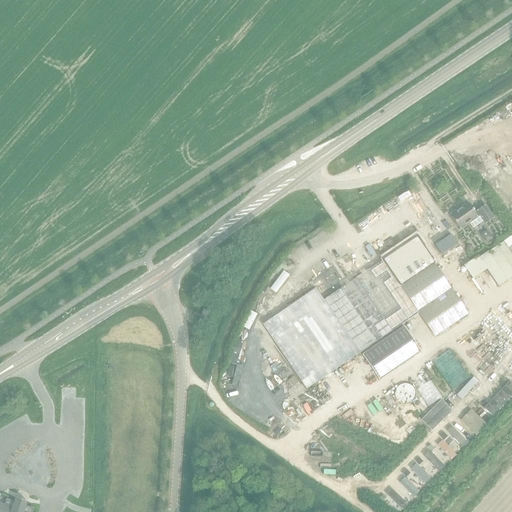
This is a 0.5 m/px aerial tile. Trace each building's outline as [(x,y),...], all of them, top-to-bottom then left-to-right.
[(477,193),(483,189),(479,184),(473,188),(477,193)] [(477,213),(476,214),(468,202),(449,214),(459,229),(469,223),(473,228),(483,220),(485,224),(493,218),(484,205),(476,211),(477,213)] [(383,260),(324,300),(359,353),(408,320),(419,313),(434,336),(468,313),(416,237),(383,260)] [(443,253),(452,246),(447,238),(438,245),(443,253)] [(511,254),(502,241),(478,259),(498,287),(511,276),(511,254)] [(472,254),(474,247),(467,245),(465,252),(472,254)] [(459,287),(443,263),(437,267),(453,291),(459,287)] [(349,276),(359,269),(355,264),(345,271),(349,276)] [(299,285),(295,279),(302,275),(298,269),(271,288),(279,299),(299,285)] [(359,353),(315,289),(262,325),(306,389),(359,353)] [(198,320),(204,323),(209,311),(203,309),(198,320)] [(474,326),(491,351),(499,346),(483,321),(474,326)] [(403,326),(362,354),(379,379),(420,352),(403,326)] [(463,334),(480,359),(488,354),(471,329),(463,334)] [(451,342),(468,367),(476,361),(459,337),(451,342)] [(220,380),(225,381),(229,370),(224,368),(220,380)] [(441,397),(459,379),(451,371),(433,389),(441,397)] [(232,389),(245,399),(252,390),(239,379),(232,389)] [(322,385),(312,390),(315,395),(325,391),(322,385)] [(256,408),(260,402),(250,395),(246,401),(256,408)] [(306,432),(304,437),(313,441),(315,436),(306,432)] [(339,466),(345,456),(340,453),(334,463),(339,466)] [(25,506),(26,502),(16,498),(14,502),(6,499),(4,505),(0,503),(0,511),(31,511),(33,509),(25,506)]
